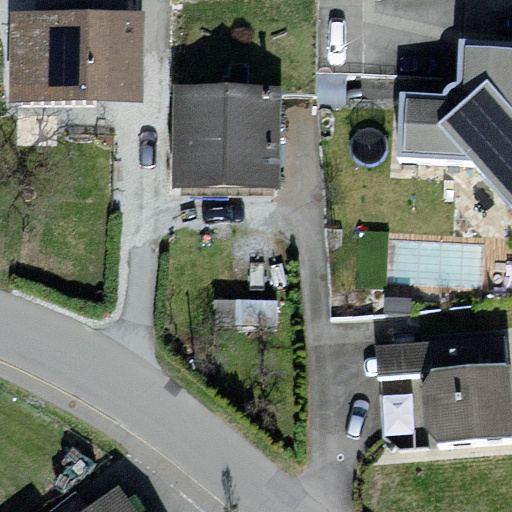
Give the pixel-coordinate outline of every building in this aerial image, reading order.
[(136,15),(18,18),(20,94),(138,91),(136,15)] [(462,97),(402,99),(401,156),(468,163),(511,207),(511,48),(468,45),(462,97)] [(281,88),(177,86),(175,182),(279,184),(281,88)] [(504,336),(384,344),(390,438),(510,430),(504,336)] [(92,511),(132,511),(117,493),(92,511)]
